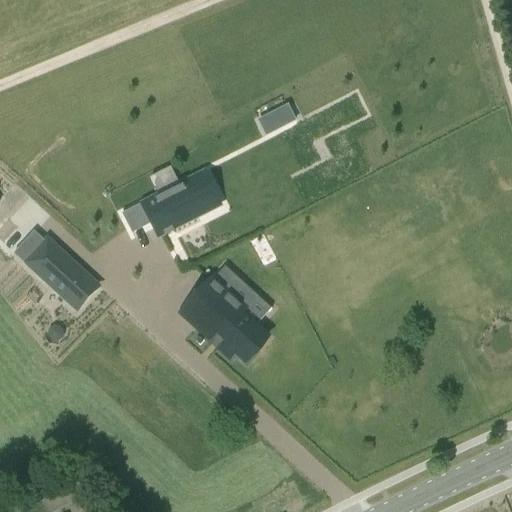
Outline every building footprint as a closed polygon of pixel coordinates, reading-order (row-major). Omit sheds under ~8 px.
[(287,105),(272,113),(280,128),(295,120),(287,105)] [(206,197),(196,177),(123,214),(129,227),(133,234),(154,223),(160,236),(197,218),(191,205),(206,197)] [(26,239),(12,255),(63,301),(85,277),(34,231),(26,239)] [(226,268),(182,315),(198,330),(230,359),(235,353),(246,362),(267,340),(256,329),(241,315),(246,309),(229,293),(240,282),(226,268)] [(46,511),(56,511),(76,501),(62,476),(35,491),(46,511)]
